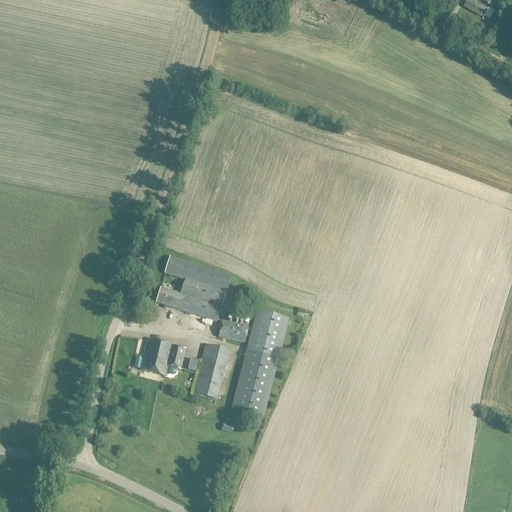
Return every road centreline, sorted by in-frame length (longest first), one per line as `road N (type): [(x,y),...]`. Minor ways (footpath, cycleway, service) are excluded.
road 1 (track): [(226,0),(206,82),(110,337),(84,466)]
road 2 (unclassified): [(0,450),(84,466),(178,511)]
road 3 (track): [(511,65),(396,0)]
